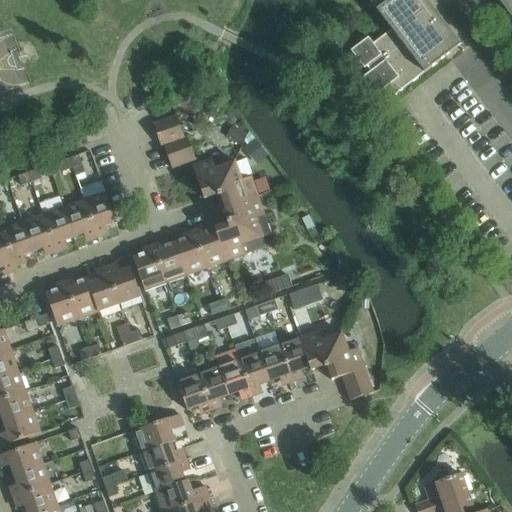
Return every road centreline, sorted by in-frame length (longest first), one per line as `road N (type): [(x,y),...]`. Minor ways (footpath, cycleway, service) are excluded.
road 1 (unclassified): [(0,301),(161,234),(127,131)]
road 2 (residential): [(249,511),(220,429),(302,408),(309,435)]
road 3 (residential): [(349,511),(421,410)]
